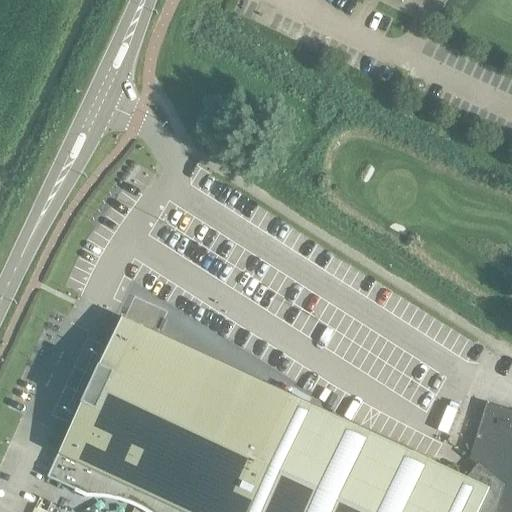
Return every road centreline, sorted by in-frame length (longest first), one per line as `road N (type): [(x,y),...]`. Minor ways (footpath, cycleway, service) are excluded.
road 1 (tertiary): [(55,192),(80,162),(130,51),(138,13)]
road 2 (tertiary): [(138,13),(115,42),(55,192)]
road 3 (tertiary): [(0,309),(55,192)]
